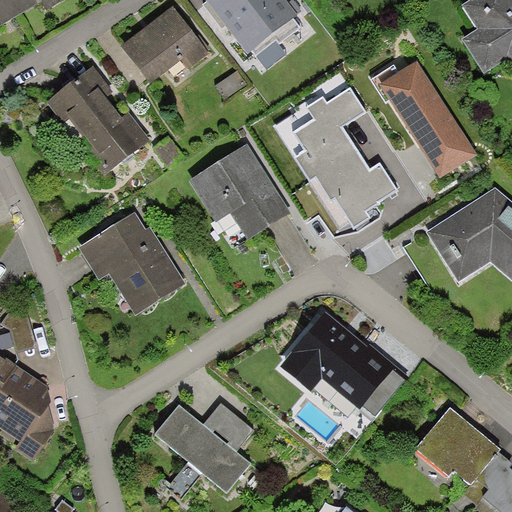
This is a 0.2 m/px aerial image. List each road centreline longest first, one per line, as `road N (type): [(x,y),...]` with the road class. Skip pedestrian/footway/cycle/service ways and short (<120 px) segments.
road 1 (residential): [(511,410),(354,282),(324,279),(288,293),(89,424)]
road 2 (residential): [(89,424),(44,270),(0,172)]
road 3 (residential): [(138,0),(0,90)]
